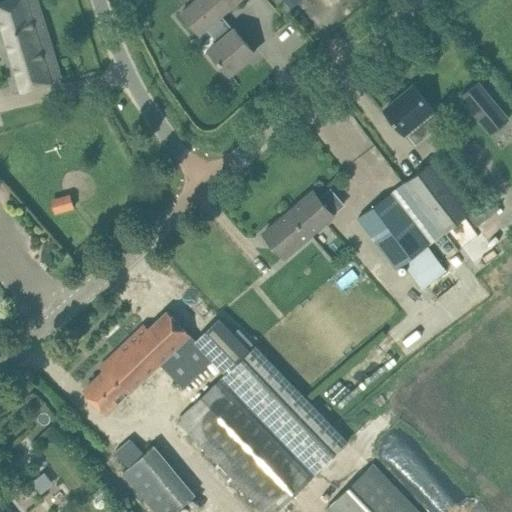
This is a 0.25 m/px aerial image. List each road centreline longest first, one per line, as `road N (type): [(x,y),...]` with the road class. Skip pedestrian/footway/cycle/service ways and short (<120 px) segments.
road 1 (tertiary): [(426,0),(208,189)]
road 2 (tertiary): [(0,373),(208,189)]
road 3 (unclassified): [(208,189),(122,75),(100,0)]
